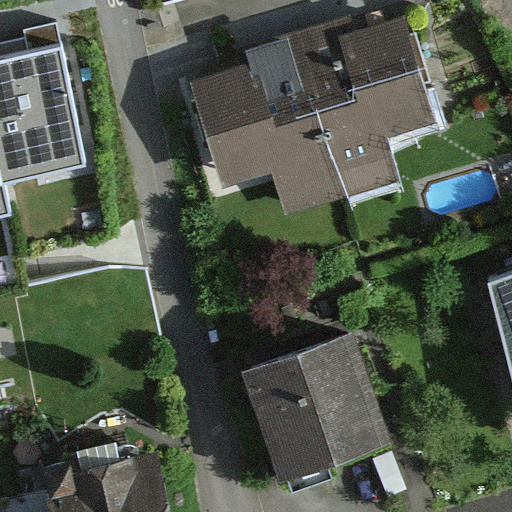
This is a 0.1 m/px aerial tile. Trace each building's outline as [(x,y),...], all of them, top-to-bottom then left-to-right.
[(299,50),(347,196),(404,178),(390,135),(440,119),(406,15),(299,50)] [(0,48),(0,141),(5,166),(83,150),(60,36),(0,48)] [(347,196),(299,50),(187,86),(221,190),(275,173),(289,216),(347,196)] [(5,166),(0,141),(0,196),(11,194),(5,166)] [(511,269),(492,275),(511,363),(511,269)] [(395,441),(354,331),(242,373),(283,483),(395,441)] [(168,511),(157,453),(34,478),(41,511),(168,511)]
